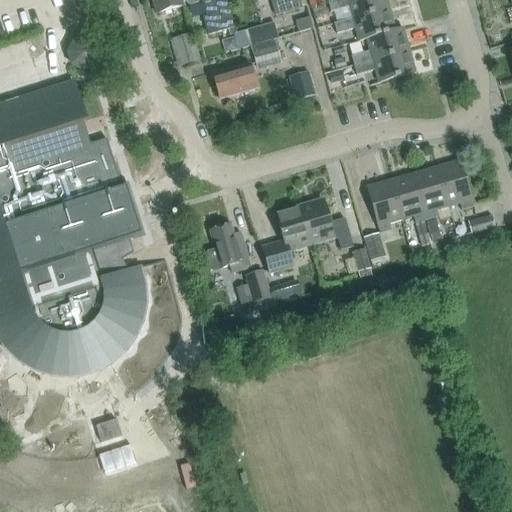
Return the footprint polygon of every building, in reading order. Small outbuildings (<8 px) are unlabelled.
[(184,2),(183,0),(152,0),(157,15),(182,8),(181,3),(184,2)] [(183,0),(184,2),(186,2),(187,4),(190,6),(197,4),(199,1),(198,0),(201,0),(206,17),(202,18),(207,37),(233,29),(235,35),(236,35),(226,0),(183,0)] [(253,0),(254,0),(270,0),(275,16),(301,8),(298,0),(253,0)] [(324,4),(322,0),(308,0),(311,8),(324,4)] [(385,0),(338,0),(327,3),(329,13),(348,8),(351,20),(388,8),(385,0)] [(366,41),(394,31),(388,8),(351,20),(333,25),(335,35),(354,30),(357,43),(366,41)] [(295,22),(298,34),(312,30),(309,18),(295,22)] [(278,39),(275,25),(264,27),(265,29),(233,37),(237,50),(278,39)] [(394,31),(366,41),(369,52),(351,57),(354,66),(408,51),(402,29),(394,31)] [(91,37),(65,45),(75,74),(100,66),(91,37)] [(199,61),(192,39),(173,44),(180,67),(199,61)] [(221,42),(225,55),(237,52),(237,50),(234,39),(221,42)] [(278,62),(273,42),(250,49),(255,68),(278,62)] [(408,51),(354,66),(357,76),(374,71),(378,84),(415,74),(408,51)] [(346,68),(343,58),(333,62),(335,72),(346,68)] [(255,89),(248,65),(213,75),(220,99),(255,89)] [(315,96),(308,72),(288,78),(295,102),(315,96)] [(342,82),(339,74),(329,77),(331,85),(342,82)] [(0,340),(6,349),(16,360),(28,367),(41,373),(55,377),(70,378),(69,372),(76,371),(77,377),(87,375),(93,373),(102,369),(99,364),(105,360),(108,365),(120,356),(129,345),(137,333),(142,320),(144,306),(144,291),(141,277),(139,269),(129,273),(124,274),(118,264),(122,262),(134,255),(130,243),(129,239),(141,235),(125,187),(122,189),(120,185),(114,166),(106,140),(90,145),(80,148),(73,126),(83,122),(85,122),(73,84),(35,96),(46,131),(0,145),(0,340)] [(35,96),(0,106),(0,145),(46,131),(35,96)] [(460,161),(436,168),(448,208),(459,205),(461,211),(474,207),(460,161)] [(448,208),(436,168),(413,175),(426,221),(438,218),(436,211),(448,208)] [(422,247),(430,245),(423,222),(426,221),(413,175),(390,182),(401,221),(413,218),(415,224),(422,247)] [(401,221),(390,182),(367,188),(381,235),(392,231),(390,225),(401,221)] [(323,200),(300,207),(311,245),(332,239),(332,240),(337,239),(341,251),(353,247),(345,219),(330,223),(323,200)] [(288,251),(311,245),(300,207),(276,214),(283,241),(261,247),(269,274),(293,268),(288,251)] [(492,227),(489,215),(467,222),(471,233),(492,227)] [(424,224),(430,245),(439,242),(433,221),(424,224)] [(208,252),(206,256),(209,265),(210,269),(214,271),(221,268),(230,266),(232,272),(251,267),(241,234),(234,236),(230,225),(210,231),(216,249),(208,252)] [(382,259),(376,236),(365,239),(371,262),(382,259)] [(357,273),(370,270),(365,251),(352,254),(357,273)] [(269,298),(262,271),(245,275),(252,302),(269,298)] [(301,298),(300,292),(297,282),(290,284),(293,294),(294,300),(301,298)] [(121,437),(116,422),(96,428),(100,443),(121,437)] [(76,473),(67,441),(40,449),(49,480),(76,473)] [(98,457),(103,474),(136,464),(130,447),(98,457)]
